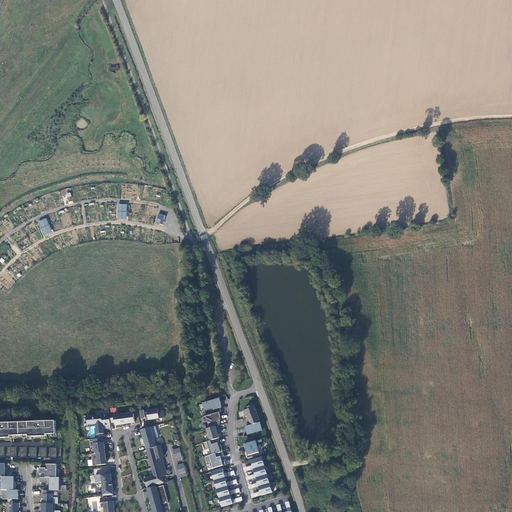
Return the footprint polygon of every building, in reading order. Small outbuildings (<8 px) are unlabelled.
[(71,192),(66,193),(65,189),(61,190),(64,205),(73,203),(71,192)] [(127,205),(118,205),(118,220),(127,221),(127,205)] [(166,216),(159,214),(157,223),(164,225),(166,216)] [(47,218),(38,222),(44,236),(53,233),(47,218)] [(222,404),(221,399),(213,401),(208,402),(208,403),(204,404),(206,410),(205,410),(207,416),(221,412),(222,412),(221,408),(222,408),(221,404),(222,404)] [(261,423),(255,405),(248,408),(249,410),(244,411),(247,417),(248,417),(250,421),(248,422),(249,426),(261,423)] [(145,411),(141,411),(142,419),(146,419),(146,417),(149,416),(149,421),(165,418),(164,411),(159,412),(159,410),(148,411),(148,413),(145,413),(145,411)] [(221,412),(207,416),(204,417),(204,423),(209,423),(209,429),(219,426),(221,425),(220,422),(220,419),(222,419),(222,415),(221,412)] [(120,416),(120,413),(111,415),(111,423),(116,423),(116,426),(136,423),(135,414),(120,416)] [(111,415),(88,417),(88,424),(97,423),(98,429),(96,429),(97,440),(104,439),(104,434),(105,434),(104,429),(112,429),(111,423),(111,415)] [(34,422),(15,423),(18,436),(30,436),(30,438),(48,437),(48,435),(57,435),(57,422),(45,422),(45,419),(34,420),(34,422)] [(0,438),(12,438),(12,436),(18,436),(15,423),(9,424),(9,421),(0,420),(0,438)] [(264,431),(261,423),(249,426),(247,427),(249,435),(264,431)] [(221,434),(219,426),(209,429),(207,429),(211,441),(219,439),(220,439),(219,435),(221,434)] [(156,427),(142,431),(155,476),(145,479),(148,488),(165,483),(163,477),(168,476),(163,459),(165,458),(161,446),(158,447),(155,439),(159,438),(156,427)] [(97,440),(90,440),(91,448),(95,448),(96,454),(106,453),(104,439),(97,440)] [(220,443),(219,439),(211,441),(204,444),(206,451),(211,449),(212,455),(223,452),(224,452),(221,445),(218,446),(217,444),(220,443)] [(257,441),(250,443),(246,444),(245,444),(249,459),(261,455),(257,441)] [(0,457),(21,458),(19,448),(0,447),(0,457)] [(62,449),(19,448),(21,458),(62,459),(62,449)] [(180,449),(173,451),(176,459),(182,457),(180,449)] [(212,455),(206,457),(208,463),(213,462),(215,469),(227,465),(225,461),(223,461),(221,457),(224,456),(223,452),(212,455)] [(107,465),(106,453),(96,454),(92,455),(93,466),(107,465)] [(265,463),(263,457),(252,461),(253,466),(254,470),(264,467),(263,464),(265,463)] [(7,464),(0,464),(0,477),(9,477),(9,472),(6,471),(6,468),(7,468),(7,464)] [(184,464),(177,466),(180,475),(186,473),(184,464)] [(59,465),(47,465),(46,468),(40,468),(39,474),(46,474),(46,478),(58,478),(58,472),(60,471),(59,465)] [(114,495),(111,466),(101,467),(101,475),(96,476),(97,483),(102,483),(103,496),(114,495)] [(264,467),(254,470),(256,475),(257,478),(267,476),(266,472),(267,472),(266,466),(264,467)] [(223,469),(212,472),(214,478),(215,478),(216,481),(226,478),(225,474),(223,469)] [(260,487),(269,484),(268,481),(270,481),(268,475),(267,476),(257,478),(259,484),(260,487)] [(15,477),(0,477),(0,482),(1,483),(0,490),(3,490),(16,490),(16,486),(14,486),(15,477)] [(46,478),(41,478),(41,483),(51,483),(51,491),(60,491),(60,478),(58,478),(46,478)] [(216,481),(215,481),(216,487),(218,486),(219,490),(229,487),(228,483),(226,478),(216,481)] [(269,484),(260,487),(261,492),(262,496),(272,493),(271,490),(273,490),(271,484),(269,484)] [(157,487),(148,489),(154,511),(163,511),(162,505),(169,503),(165,486),(157,488),(157,487)] [(219,490),(217,490),(219,495),(221,495),(221,498),(231,495),(230,492),(229,487),(219,490)] [(19,491),(3,490),(3,500),(9,500),(9,503),(13,504),(13,501),(13,500),(19,500),(19,491)] [(51,491),(45,491),(45,495),(43,495),(43,499),(44,499),(44,504),(54,504),(54,495),(53,495),(53,491),(51,491)] [(221,498),(220,499),(222,504),(223,504),(224,507),(234,504),(233,501),(231,495),(221,498)] [(110,498),(101,499),(102,508),(105,508),(105,511),(115,511),(114,502),(111,502),(110,498)] [(21,504),(7,503),(7,511),(21,511),(19,511),(19,508),(21,508),(21,504)]
